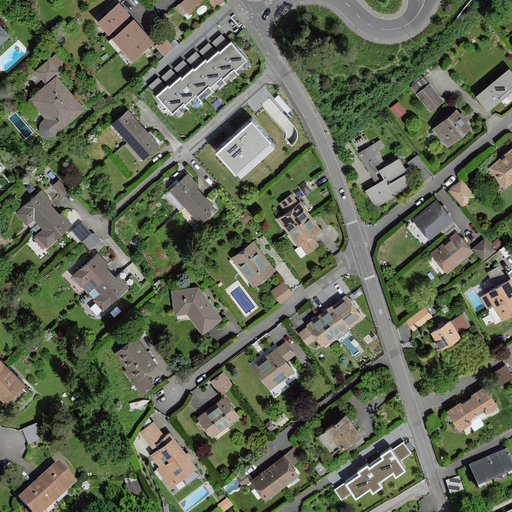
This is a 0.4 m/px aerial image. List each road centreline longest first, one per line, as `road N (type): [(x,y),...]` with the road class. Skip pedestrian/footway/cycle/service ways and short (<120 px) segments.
road 1 (residential): [(250,21),(322,139),(361,248)]
road 2 (residential): [(511,119),(361,248)]
road 3 (residential): [(361,248),(415,419)]
